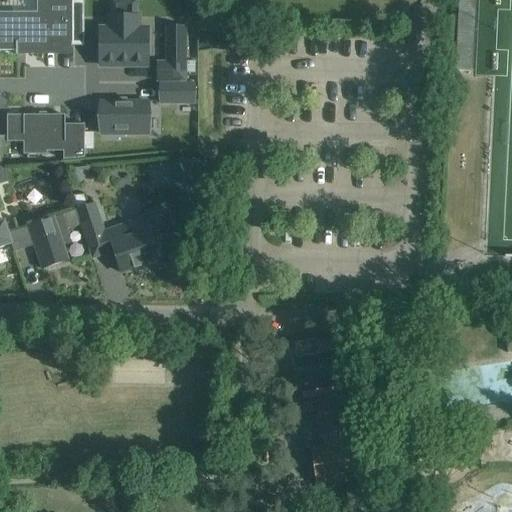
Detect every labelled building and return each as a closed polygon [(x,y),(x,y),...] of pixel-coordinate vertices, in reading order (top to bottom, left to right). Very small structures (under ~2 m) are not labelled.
[(0,12),(0,51),(16,52),(52,52),(52,44),(58,44),(58,47),(60,47),(72,47),(72,0),(36,0),(37,13),(13,13),(0,12)] [(159,0),(159,12),(185,13),(185,0),(159,0)] [(459,15),(456,71),(468,71),(471,0),(459,0),(459,5),(459,6),(459,14),(459,15)] [(110,30),(100,30),(100,65),(148,65),(148,30),(137,30),(137,17),(110,17),(110,30)] [(407,41),(416,42),(416,41),(417,30),(408,29),(408,33),(407,41)] [(167,64),(158,64),(158,81),(185,81),(185,45),(167,45),(167,64)] [(194,85),(160,85),(160,104),(194,103),(194,85)] [(148,102),(101,102),(101,129),(101,135),(121,135),(148,135),(148,102)] [(7,115),(7,116),(7,143),(23,143),(23,155),(47,155),(47,152),(63,152),(63,160),(85,158),(85,125),(65,125),(65,116),(7,115)] [(180,161),(173,162),(175,176),(187,186),(201,185),(199,159),(189,160),(188,158),(180,159),(180,161)] [(94,205),(77,211),(87,239),(104,233),(94,205)] [(54,218),(28,227),(34,246),(42,269),(68,260),(64,246),(71,243),(67,230),(82,225),(77,211),(54,218)] [(125,225),(107,231),(115,255),(121,274),(159,261),(153,242),(152,239),(173,232),(167,211),(125,225)] [(0,247),(11,244),(6,229),(4,222),(0,223),(0,247)] [(296,357),(320,352),(317,336),(292,341),(296,357)] [(137,375),(125,377),(126,384),(165,380),(162,354),(145,356),(146,365),(136,366),(137,375)] [(324,448),(311,450),(315,473),(317,486),(363,479),(362,472),(357,442),(344,444),(342,432),(336,399),(316,402),(322,436),(324,448)]
